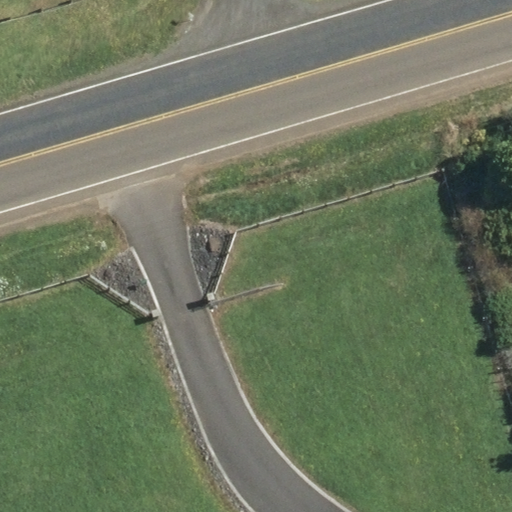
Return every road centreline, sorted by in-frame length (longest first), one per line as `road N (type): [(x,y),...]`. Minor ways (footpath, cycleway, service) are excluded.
road 1 (tertiary): [(0,161),(511,10)]
road 2 (unknown): [(101,131),(181,368),(249,511)]
